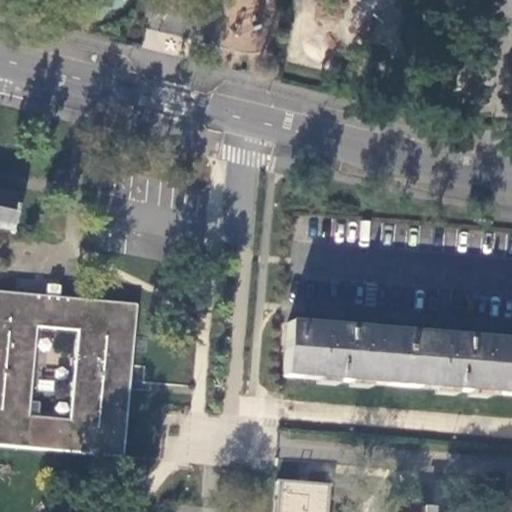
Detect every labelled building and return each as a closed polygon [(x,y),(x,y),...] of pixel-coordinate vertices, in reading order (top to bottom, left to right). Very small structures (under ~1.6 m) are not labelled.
[(475,0),(473,18),(488,20),(489,0),(475,0)] [(488,20),(473,18),(463,88),(479,90),(488,20)] [(0,229),(7,230),(7,232),(8,232),(10,233),(11,232),(13,230),(13,228),(12,227),(12,226),(9,225),(10,223),(16,225),(18,219),(12,217),(13,209),(20,210),(21,206),(14,204),(15,199),(20,197),(21,196),(21,194),(20,191),(17,191),(15,192),(13,193),(12,194),(0,191),(0,229)] [(0,444),(123,456),(129,384),(136,302),(52,295),(0,290),(0,444)] [(511,341),(286,324),(281,376),(511,394),(511,341)] [(326,511),(328,480),(274,477),(270,511),(326,511)]
